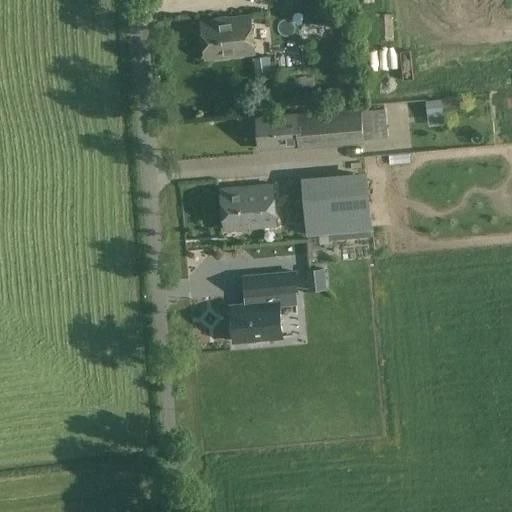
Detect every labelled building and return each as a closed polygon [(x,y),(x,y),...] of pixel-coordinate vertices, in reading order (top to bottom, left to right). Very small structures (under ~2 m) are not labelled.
[(250,16),(201,21),(205,59),(254,54),(250,16)] [(270,73),(268,56),(254,58),(256,74),(270,73)] [(426,100),(427,115),(443,113),(442,98),(426,100)] [(360,110),(296,115),(256,118),(259,148),(298,145),(299,147),(363,141),(363,139),(360,110)] [(308,234),(371,229),(366,171),(302,177),(308,234)] [(273,185),(220,190),(224,230),(276,225),(273,185)] [(324,269),(307,270),(309,291),(326,290),(324,269)] [(257,339),(257,343),(274,341),(273,337),(282,337),(280,304),(295,303),(294,291),(296,291),(294,272),(243,276),(245,296),(247,296),(248,304),(231,305),(231,309),(227,313),(228,323),(232,325),(234,341),(257,339)]
